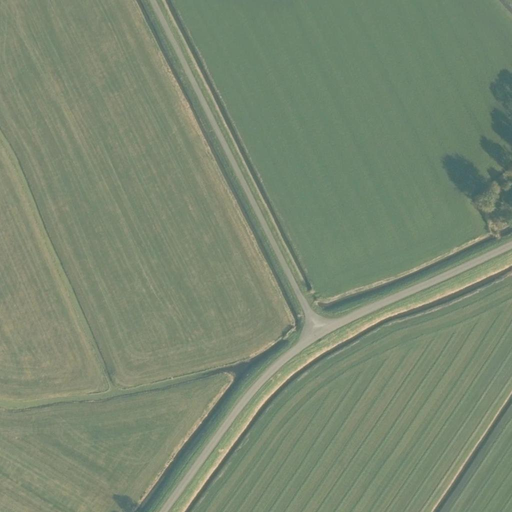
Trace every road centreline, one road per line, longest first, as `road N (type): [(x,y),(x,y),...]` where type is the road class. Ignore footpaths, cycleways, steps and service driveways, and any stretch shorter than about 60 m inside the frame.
road 1 (unclassified): [(319,335),(151,0)]
road 2 (unclassified): [(163,511),(251,392),(319,335)]
road 3 (unclassified): [(319,335),(511,245)]
